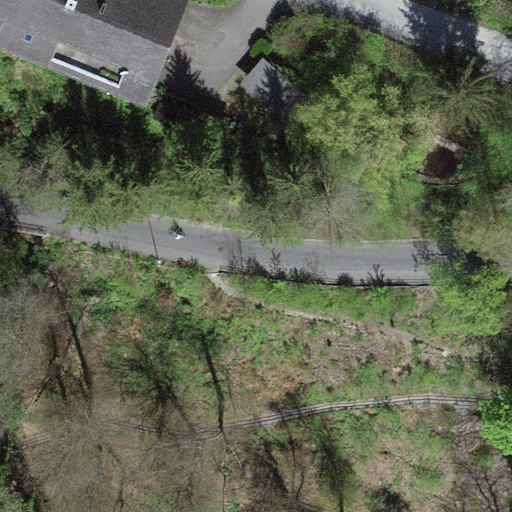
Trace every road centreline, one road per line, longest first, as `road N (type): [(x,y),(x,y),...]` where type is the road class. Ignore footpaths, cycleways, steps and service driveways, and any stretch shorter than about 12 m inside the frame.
road 1 (residential): [(0,199),(207,247),(304,259),(459,262),(511,247)]
road 2 (residential): [(348,0),(511,58)]
